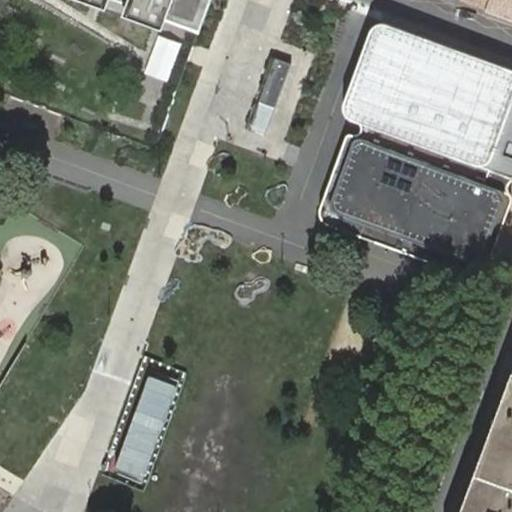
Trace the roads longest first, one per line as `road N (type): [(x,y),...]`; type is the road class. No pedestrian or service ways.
road 1 (residential): [(431,511),(499,328)]
road 2 (residential): [(511,47),(382,0)]
